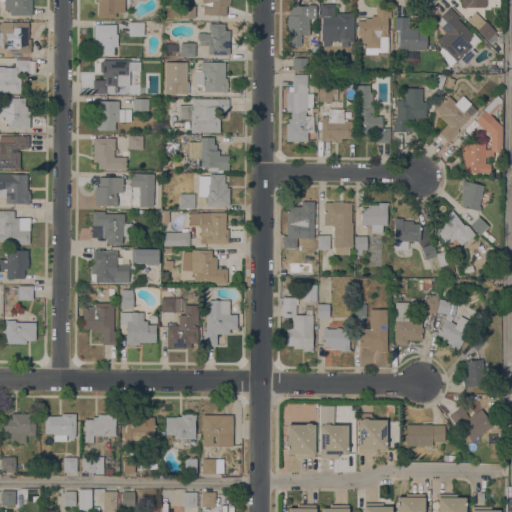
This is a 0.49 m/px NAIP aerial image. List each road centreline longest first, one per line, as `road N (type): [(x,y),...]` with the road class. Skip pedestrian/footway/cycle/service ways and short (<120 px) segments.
road 1 (residential): [(258,511),(262,0)]
road 2 (residential): [(0,378),(424,384)]
road 3 (residential): [(59,379),(62,0)]
road 4 (residential): [(261,172),(418,175)]
